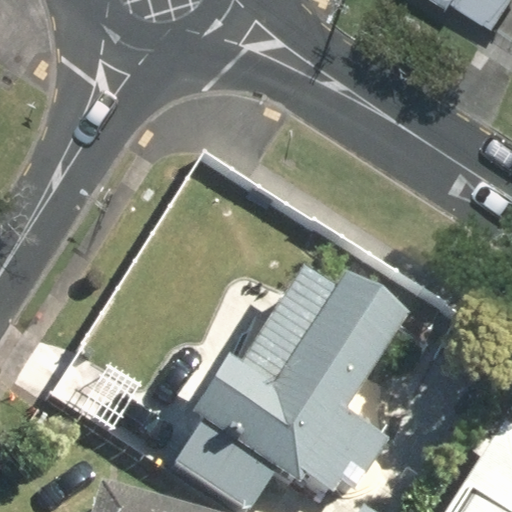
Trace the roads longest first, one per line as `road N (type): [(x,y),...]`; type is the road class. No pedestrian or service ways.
road 1 (residential): [(511,199),(228,17)]
road 2 (residential): [(132,47),(0,260)]
